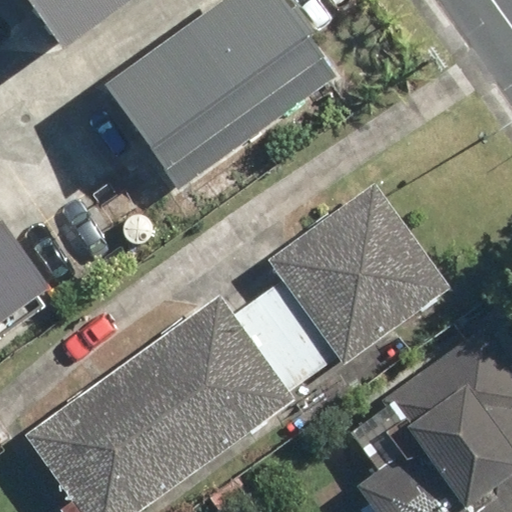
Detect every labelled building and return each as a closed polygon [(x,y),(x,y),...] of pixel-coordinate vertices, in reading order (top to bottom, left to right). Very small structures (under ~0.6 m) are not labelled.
[(33,0),(69,46),(129,0),(33,0)] [(151,160),(179,197),(349,69),(296,0),(223,0),(114,82),(145,123),(111,149),(131,176),(151,160)] [(455,282),(377,178),(268,260),(283,281),(340,357),(345,364),(455,282)] [(0,348),(55,307),(0,233),(0,348)] [(340,357),(283,281),(234,318),(291,394),(340,357)] [(291,394),(234,318),(218,296),(32,435),(77,494),(58,508),(60,511),(143,511),(294,399),(291,394)] [(358,511),(511,511),(511,334),(497,315),(347,431),(386,481),(354,506),(358,511)] [(0,443),(14,432),(0,413),(0,443)]
